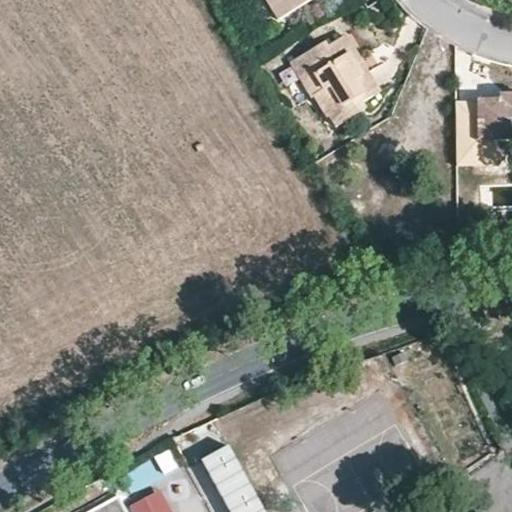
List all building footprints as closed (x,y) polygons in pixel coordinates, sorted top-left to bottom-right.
[(269,0),(282,19),(309,0),(269,0)] [(362,104),(375,95),(356,68),(361,64),(343,36),(325,48),(323,45),(291,66),(313,99),(315,97),(328,118),(331,116),(338,126),(365,109),(362,104)] [(356,68),(375,95),(379,92),(361,64),(356,68)] [(511,141),(511,96),(498,97),(498,102),(475,102),(477,140),(479,140),(481,170),(499,169),(498,142),(511,141)] [(266,511),(229,444),(201,459),(230,511),(266,511)] [(168,450),(129,474),(140,491),(179,468),(168,450)] [(130,505),(133,511),(169,511),(158,490),(130,505)] [(126,511),(118,497),(88,511),(126,511)]
